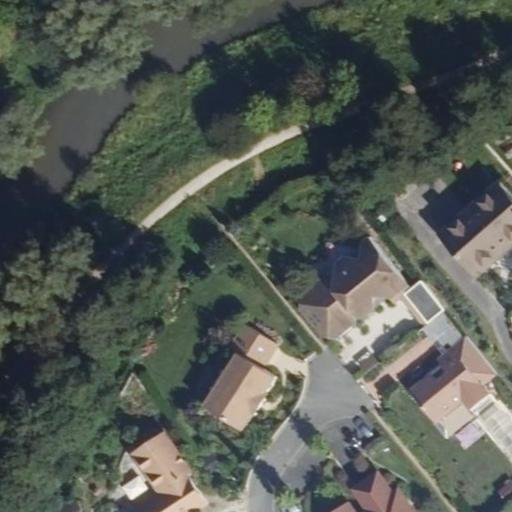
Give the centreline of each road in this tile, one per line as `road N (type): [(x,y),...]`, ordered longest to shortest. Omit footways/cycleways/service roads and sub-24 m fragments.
road 1 (track): [(0,394),(111,259),(220,167),(312,122),(511,49)]
road 2 (residential): [(325,393),(290,431),(263,481),(258,511)]
